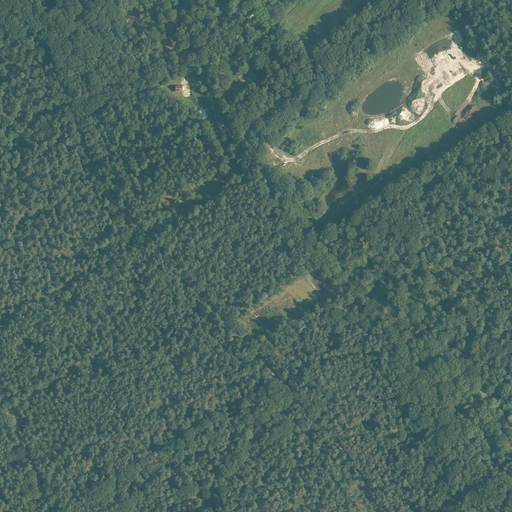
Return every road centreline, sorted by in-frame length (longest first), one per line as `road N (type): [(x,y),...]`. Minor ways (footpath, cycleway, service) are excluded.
road 1 (track): [(26,0),(108,190),(298,397),(385,511)]
road 2 (track): [(47,511),(0,389)]
road 3 (track): [(511,111),(454,0)]
